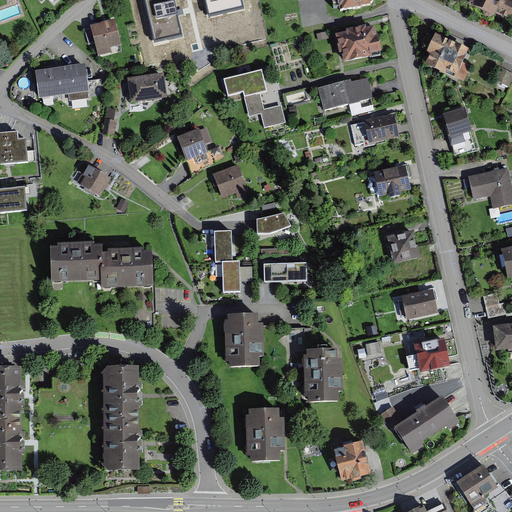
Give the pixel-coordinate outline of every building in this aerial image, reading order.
[(172,0),(145,0),(156,43),(181,36),(172,0)] [(252,5),(249,0),(210,0),(216,17),(252,5)] [(381,0),(341,0),(343,14),(382,8),(381,0)] [(511,18),(511,0),(478,0),(476,7),(511,20),(511,18)] [(119,20),(86,30),(90,44),(98,41),(102,54),(127,46),(119,20)] [(386,27),(339,37),(346,67),(393,57),(386,27)] [(480,51),(441,38),(431,70),(469,82),(480,51)] [(94,68),(38,75),(41,100),(97,93),(94,68)] [(511,72),(506,70),(500,83),(511,88),(511,72)] [(266,74),(230,85),(233,97),(246,93),(248,99),(271,93),(266,74)] [(171,75),(133,81),(137,106),(175,100),(171,75)] [(374,77),(324,89),(330,113),(379,101),(374,77)] [(285,106),(261,113),(266,131),(290,125),(285,106)] [(115,135),(121,111),(110,108),(104,132),(115,135)] [(465,108),(445,114),(448,124),(446,125),(456,156),(477,149),(465,108)] [(402,115),(351,124),(356,152),(407,143),(402,115)] [(207,133),(181,142),(190,166),(215,158),(207,133)] [(0,135),(0,158),(20,159),(20,136),(0,135)] [(242,166),(216,177),(227,204),(254,193),(242,166)] [(115,185),(89,169),(78,186),(105,202),(115,185)] [(413,169),(375,177),(381,205),(419,197),(413,169)] [(511,187),(508,169),(463,179),(466,192),(473,191),(475,201),(498,196),(500,207),(511,204),(511,187)] [(8,175),(0,175),(0,205),(8,206),(8,175)] [(130,204),(124,201),(118,212),(125,215),(130,204)] [(295,214),(260,222),(264,237),(298,229),(295,214)] [(424,232),(387,240),(393,269),(431,261),(424,232)] [(233,238),(216,238),(217,266),(223,266),(234,266),(233,238)] [(511,246),(502,249),(509,280),(511,279),(511,246)] [(107,247),(55,250),(56,285),(108,283),(107,257),(107,247)] [(153,256),(107,257),(108,283),(109,294),(154,292),(153,256)] [(242,266),(234,266),(223,266),(223,297),(242,296),(242,266)] [(265,269),(265,287),(309,287),(308,269),(265,269)] [(439,288),(402,296),(409,324),(446,316),(439,288)] [(497,295),(484,297),(489,319),(507,315),(505,303),(499,304),(497,295)] [(258,318),(227,318),(228,367),(259,367),(258,318)] [(511,327),(494,329),(497,354),(511,352),(511,327)] [(416,347),(418,356),(407,359),(410,372),(420,369),(421,374),(451,367),(445,340),(416,347)] [(369,355),(383,353),(381,341),(367,344),(369,355)] [(336,352),(308,353),(308,367),(309,403),(337,402),(336,352)] [(137,371),(108,371),(109,420),(138,420),(138,397),(137,371)] [(21,373),(0,372),(0,425),(21,425),(21,397),(21,373)] [(391,406),(378,415),(409,459),(457,425),(438,397),(402,422),(391,406)] [(279,411),(249,412),(251,463),(281,462),(280,445),(279,411)] [(138,445),(138,420),(109,420),(110,473),(139,473),(138,445)] [(21,444),(21,425),(0,425),(0,471),(21,471),(21,444)] [(358,444),(323,451),(330,484),(365,476),(358,444)] [(504,511),(511,506),(511,500),(487,467),(453,492),(467,511),(479,511),(489,505),(493,511),(504,511)]
